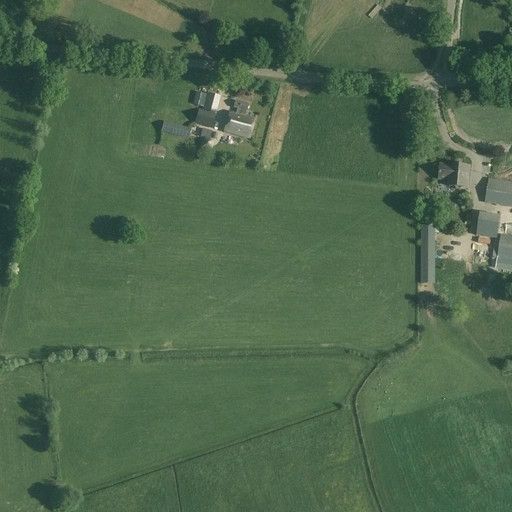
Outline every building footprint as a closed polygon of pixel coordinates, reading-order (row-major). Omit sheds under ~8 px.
[(204,107),(207,94),(197,92),(194,102),(199,104),(199,106),(204,107)] [(203,110),(215,113),(219,96),(208,93),(203,110)] [(233,108),(237,109),(247,112),(249,104),(235,101),(233,108)] [(199,109),(195,122),(211,127),(216,115),(199,109)] [(236,114),(229,112),(224,132),(249,138),(254,119),(245,116),(247,112),(237,109),(236,114)] [(191,129),(164,122),(162,132),(188,139),(191,129)] [(215,139),(204,137),(202,147),(212,150),(215,139)] [(450,166),(440,165),(439,180),(449,181),(448,185),(456,185),(456,189),(462,190),(462,186),(468,187),(470,166),(450,165),(450,166)] [(485,204),(511,207),(511,182),(489,179),(486,200),(485,204)] [(477,236),(497,239),(501,216),(480,212),(477,236)] [(435,284),(435,225),(421,225),(421,284),(435,284)] [(511,237),(502,236),(497,268),(511,270),(511,237)]
